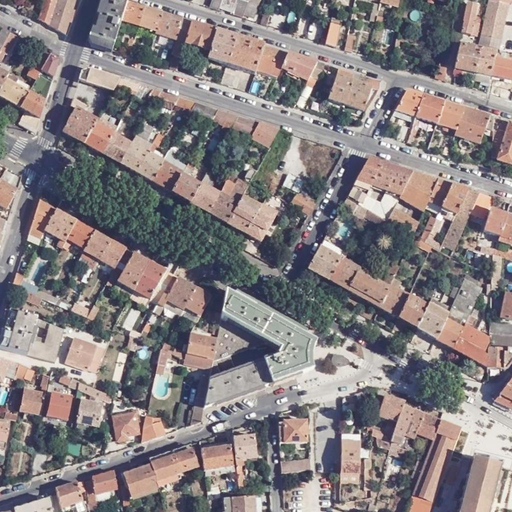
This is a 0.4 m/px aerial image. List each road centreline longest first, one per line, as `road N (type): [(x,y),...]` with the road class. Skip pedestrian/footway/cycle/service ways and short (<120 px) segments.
road 1 (residential): [(73,52),(361,141)]
road 2 (residential): [(269,407),(0,494)]
road 3 (tertiary): [(39,162),(277,296)]
road 4 (residential): [(396,80),(150,0)]
road 5 (residential): [(361,141),(277,296)]
road 6 (residential): [(361,141),(511,187)]
road 7 (residential): [(384,357),(378,369),(269,407)]
road 8 (tertiary): [(277,296),(384,357)]
road 9 (residential): [(511,116),(396,80)]
